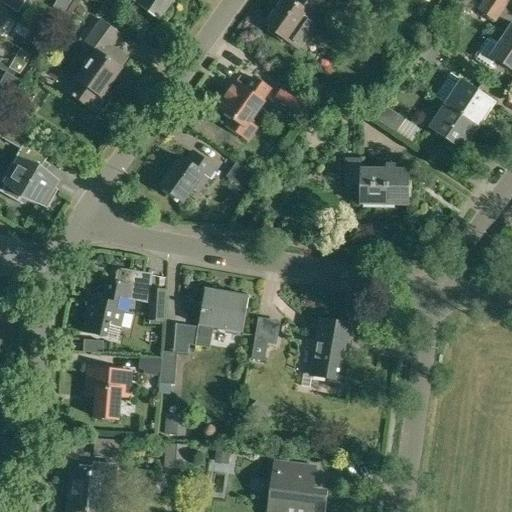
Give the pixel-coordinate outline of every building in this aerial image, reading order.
[(26,0),(0,0),(0,2),(18,14),(26,0)] [(131,0),(159,20),(173,0),(131,0)] [(283,0),(265,26),(297,49),(318,20),(321,22),(327,12),(322,8),(322,7),(312,0),(283,0)] [(483,0),(477,10),(495,22),(509,1),(508,0),(483,0)] [(337,20),(357,34),(363,26),(367,21),(347,6),(337,20)] [(63,91),(94,112),(103,98),(99,95),(127,55),(113,45),(121,33),(100,18),(83,42),(96,52),(77,79),(73,77),(63,91)] [(497,61),(511,70),(511,24),(498,45),(489,38),(485,40),(474,56),(474,61),(487,69),(492,68),(497,61)] [(370,31),(363,26),(357,34),(364,39),(370,31)] [(32,29),(25,41),(37,48),(44,36),(32,29)] [(425,40),(416,54),(431,64),(440,50),(425,40)] [(23,67),(12,61),(8,68),(19,75),(23,67)] [(223,124),(248,142),(258,128),(249,122),(264,102),(263,101),(272,88),(253,75),(244,88),(235,81),(216,107),(228,116),(223,124)] [(4,89),(13,95),(21,81),(13,76),(4,89)] [(445,103),(479,126),(495,103),(461,80),(445,103)] [(281,99),(303,114),(312,101),(291,85),(281,99)] [(429,127),(463,150),(479,126),(445,103),(429,127)] [(372,117),(411,143),(421,130),(381,104),(372,117)] [(5,129),(0,136),(0,137),(21,150),(3,183),(5,185),(1,192),(19,201),(23,194),(48,208),(58,189),(53,187),(57,180),(40,171),(49,154),(26,141),(5,129)] [(158,187),(184,205),(193,190),(199,194),(217,167),(191,149),(186,158),(180,154),(158,187)] [(359,204),(409,205),(410,170),(395,170),(395,165),(386,165),(386,170),(362,169),(362,158),(343,158),(342,195),(359,196),(359,204)] [(226,176),(246,190),(256,177),(235,163),(226,176)] [(230,196),(223,205),(233,212),(240,202),(230,196)] [(91,296),(83,332),(106,337),(109,324),(120,327),(124,310),(129,311),(132,298),(127,297),(129,289),(133,290),(139,292),(141,287),(144,274),(119,270),(116,281),(107,279),(102,299),(91,296)] [(164,290),(151,289),(149,320),(163,321),(164,290)] [(199,325),(242,332),(248,297),(205,289),(199,325)] [(310,376),(342,382),(352,325),(320,319),(310,376)] [(267,344),(254,342),(251,359),(264,361),(267,344)] [(161,348),(160,381),(175,382),(177,350),(161,348)] [(159,376),(160,376),(161,358),(139,357),(138,369),(143,370),(143,374),(159,376)] [(95,417),(117,419),(119,396),(129,396),(131,372),(87,368),(84,395),(97,396),(95,417)] [(256,403),(246,410),(260,426),(269,418),(256,403)] [(165,435),(186,436),(188,415),(167,413),(165,435)] [(120,459),(121,441),(95,440),(94,457),(120,459)] [(187,469),(189,446),(166,445),(164,468),(187,469)] [(218,449),(217,461),(230,463),(231,450),(218,449)] [(266,511),(323,511),(327,491),(313,489),(316,466),(274,460),(266,511)] [(66,511),(94,511),(96,498),(98,473),(96,472),(96,468),(71,466),(66,511)]
